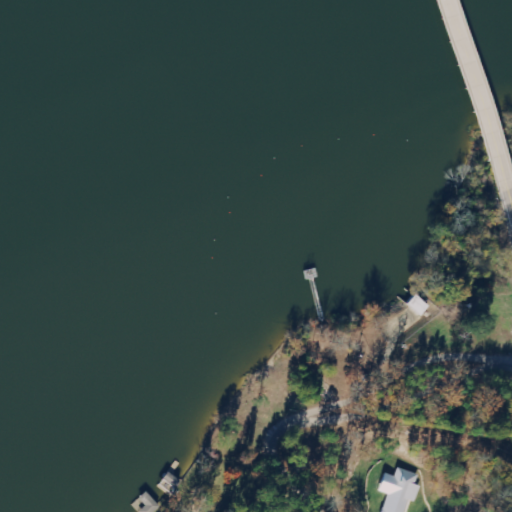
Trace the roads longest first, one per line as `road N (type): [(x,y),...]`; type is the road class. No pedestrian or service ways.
road 1 (residential): [(266,511),(305,453),(511,385)]
road 2 (tertiary): [(511,203),(444,0)]
